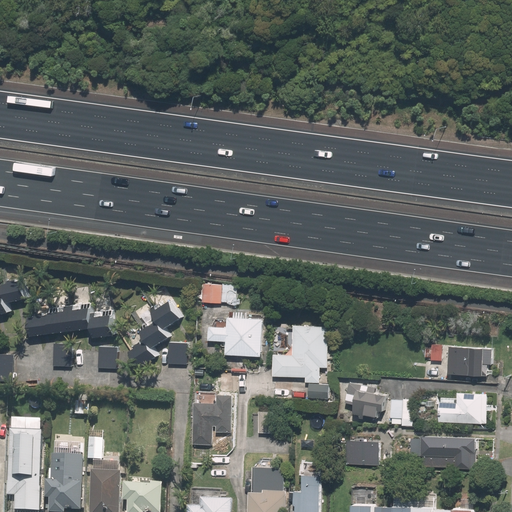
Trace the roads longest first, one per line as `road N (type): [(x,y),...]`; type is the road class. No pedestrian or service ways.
road 1 (motorway): [(511,241),(0,171)]
road 2 (motorway): [(0,112),(511,178)]
